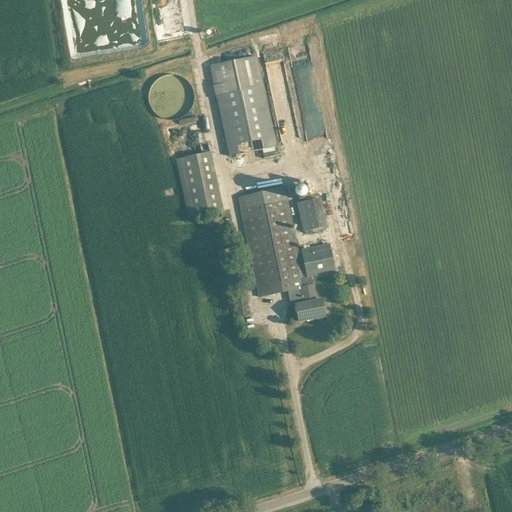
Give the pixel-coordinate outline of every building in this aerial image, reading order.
[(209,66),(228,157),(276,147),(257,56),(209,66)] [(148,96),(148,98),(148,100),(148,102),(149,104),(149,106),(150,108),(151,109),(152,111),(153,113),(155,114),(156,115),(158,117),(159,118),(161,119),(163,119),(165,120),(167,120),(169,121),(171,121),(173,121),(175,121),(176,120),(178,120),(180,119),(182,118),(184,117),(185,116),(187,115),(188,113),(189,112),(190,110),(191,108),(192,107),(193,105),(193,103),(194,101),(194,99),(194,97),(194,95),(193,93),(193,91),(192,89),(191,87),(190,85),(189,84),(188,82),(186,81),(185,80),(183,79),(181,78),(179,77),(177,76),(175,76),(173,75),(171,75),(169,75),(167,75),(165,76),(163,76),(162,77),(160,78),(158,79),(156,80),(155,82),(154,83),(152,85),(151,86),(150,88),(150,90),(149,92),(148,94),(148,96)] [(223,211),(211,152),(176,160),(188,218),(223,211)] [(295,306),(297,312),(299,322),(325,316),(323,307),(321,299),(317,300),(312,278),(336,273),(330,244),(301,250),(301,251),(298,252),(288,199),(285,187),(238,197),(241,209),(259,297),(295,290),(298,305),(295,306)] [(327,228),(321,198),(297,204),(303,233),(327,228)] [(233,293),(238,317),(251,314),(246,291),(233,293)]
